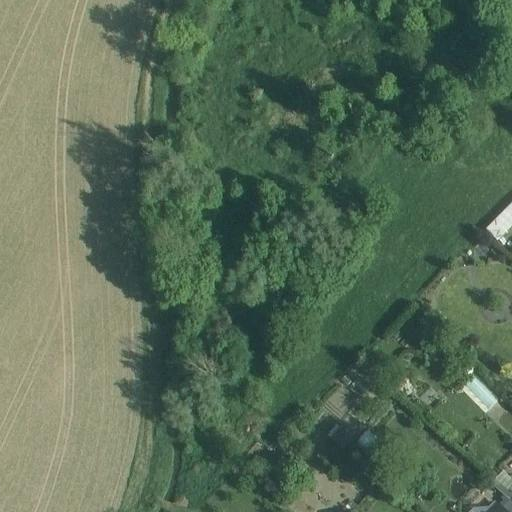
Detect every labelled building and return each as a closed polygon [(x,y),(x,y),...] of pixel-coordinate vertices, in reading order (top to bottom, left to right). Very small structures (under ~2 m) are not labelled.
[(511,202),(485,229),(497,240),(511,225),(511,202)] [(344,427),(332,440),(344,450),(356,437),(344,427)] [(389,452),(366,433),(357,445),(380,464),(389,452)] [(286,454),(269,471),(282,485),(300,468),(286,454)] [(511,511),(511,502),(502,510),(503,511),(511,511)]
